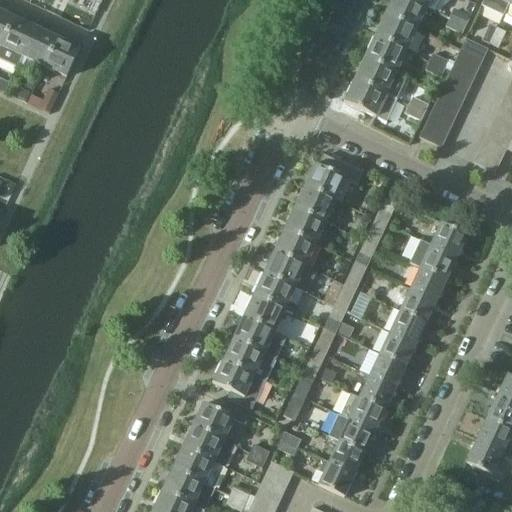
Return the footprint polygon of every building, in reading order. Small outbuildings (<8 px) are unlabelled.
[(34,0),(54,9),(58,0),(34,0)] [(386,17),(416,31),(426,9),(405,0),(393,0),(389,10),(390,10),(386,17)] [(405,0),(426,9),(433,13),(439,0),(405,0)] [(507,6),(509,0),(484,0),(481,7),(502,17),(507,6)] [(466,2),(461,11),(471,15),(475,6),(466,2)] [(0,47),(1,48),(16,14),(9,10),(6,16),(0,13),(0,47)] [(464,27),(468,19),(452,12),(448,20),(464,27)] [(17,68),(35,30),(22,23),(24,18),(16,14),(1,48),(0,47),(0,61),(17,69),(17,68)] [(376,38),(375,39),(406,53),(416,31),(386,17),(379,31),(380,31),(376,38)] [(464,27),(448,20),(444,28),(461,36),(464,27)] [(489,27),(481,43),(488,46),(495,30),(489,27)] [(44,68),(60,34),(52,30),(49,36),(35,30),(17,68),(29,73),(33,63),(44,68)] [(495,30),(488,46),(498,50),(505,34),(495,30)] [(66,78),(79,50),(65,43),(68,38),(60,34),(44,68),(66,78)] [(366,61),(365,61),(395,75),(396,73),(406,53),(375,39),(369,53),(366,61)] [(481,62),(486,51),(465,41),(460,52),(481,62)] [(476,73),(481,62),(460,52),(455,63),(476,73)] [(432,55),(428,64),(444,71),(448,63),(432,55)] [(356,82),(355,83),(396,102),(407,79),(396,73),(395,75),(365,61),(359,75),(360,75),(356,82)] [(471,84),(476,73),(455,63),(449,74),(471,84)] [(440,79),(444,71),(428,64),(424,72),(440,79)] [(466,95),(471,84),(449,74),(444,85),(466,95)] [(349,97),(346,105),(386,124),(396,102),(355,83),(349,97)] [(466,95),(444,85),(439,96),(461,106),(466,95)] [(511,89),(508,88),(503,99),(511,103),(511,89)] [(48,90),(39,109),(49,113),(58,95),(48,90)] [(456,117),(461,106),(439,96),(434,106),(456,117)] [(411,99),(408,107),(423,114),(426,106),(411,99)] [(511,103),(503,99),(498,110),(511,116),(511,103)] [(451,128),(456,117),(434,106),(429,117),(451,128)] [(423,114),(408,107),(404,115),(419,122),(423,114)] [(511,116),(498,110),(492,121),(511,129),(511,116)] [(446,138),(451,128),(429,117),(424,128),(446,138)] [(511,136),(511,129),(492,121),(487,131),(510,142),(511,136)] [(446,138),(424,128),(419,139),(440,149),(446,138)] [(510,142),(487,131),(482,142),(504,153),(505,152),(506,150),(510,142)] [(504,153),(482,142),(477,153),(499,164),(504,153)] [(499,164),(477,153),(472,164),(494,175),(499,164)] [(310,182),(307,189),(336,203),(346,183),(359,189),(365,177),(325,158),(320,170),(317,168),(310,182)] [(300,204),(296,211),(326,225),(336,203),(307,189),(306,189),(299,204),(300,204)] [(391,216),(396,205),(385,199),(380,211),(391,216)] [(289,226),(286,234),(315,248),(326,225),(296,211),(289,226)] [(386,227),(391,216),(380,211),(375,221),(386,227)] [(381,238),(386,227),(375,221),(370,232),(381,238)] [(466,238),(441,226),(431,248),(456,260),(466,238)] [(376,248),(381,238),(370,232),(365,243),(376,248)] [(279,248),(276,254),(305,268),(315,248),(286,234),(285,233),(278,248),(279,248)] [(371,260),(376,248),(365,243),(359,254),(371,260)] [(446,281),(456,260),(431,248),(420,243),(410,264),(420,269),(446,281)] [(269,269),(266,276),(295,290),(303,293),(306,295),(316,273),(305,268),(276,254),(268,269),(269,269)] [(366,270),(371,260),(359,254),(355,265),(366,270)] [(361,281),(366,270),(355,265),(349,276),(361,281)] [(436,303),(446,281),(420,269),(410,291),(436,303)] [(258,291),(255,297),(285,311),(292,315),(296,306),(303,293),(295,290),(266,276),(265,275),(258,291)] [(356,292),(361,281),(349,276),(345,287),(356,292)] [(350,303),(356,292),(345,287),(339,298),(350,303)] [(362,290),(351,313),(362,318),(373,296),(362,290)] [(425,325),(436,303),(410,291),(400,313),(425,325)] [(248,313),(245,319),(274,333),(286,338),(296,316),(292,315),(285,311),(255,297),(247,313),(248,313)] [(345,314),(350,303),(339,298),(334,309),(345,314)] [(340,325),(345,314),(334,309),(329,320),(340,325)] [(415,347),(425,325),(400,313),(390,335),(415,347)] [(238,334),(234,341),(264,355),(275,360),(286,338),(284,338),(274,333),(245,319),(237,334),(238,334)] [(335,336),(340,325),(329,320),(324,331),(335,336)] [(341,325),(337,334),(349,340),(354,330),(341,325)] [(330,347),(335,336),(324,331),(319,342),(330,347)] [(405,369),(415,347),(390,335),(379,357),(405,369)] [(228,356),(224,363),(265,382),(275,360),(264,355),(234,341),(227,356),(228,356)] [(325,358),(330,347),(319,342),(314,353),(325,358)] [(320,369),(325,358),(314,353),(309,364),(320,369)] [(394,391),(405,369),(379,357),(369,379),(394,391)] [(217,378),(213,386),(229,393),(225,402),(250,414),(265,382),(224,363),(216,378),(217,378)] [(315,379),(320,369),(309,364),(304,374),(315,379)] [(310,390),(315,379),(304,374),(299,385),(310,390)] [(511,379),(507,377),(496,399),(511,406),(511,379)] [(384,413),(394,391),(369,379),(359,401),(384,413)] [(304,402),(310,390),(299,385),(293,397),(304,402)] [(384,413),(359,401),(350,396),(339,418),(374,434),(384,413)] [(300,412),(304,402),(293,397),(289,407),(300,412)] [(511,406),(496,399),(486,420),(511,432),(511,406)] [(197,422),(194,428),(224,442),(234,421),(244,426),(249,417),(224,405),(220,414),(204,406),(196,421),(197,422)] [(294,423),(300,412),(289,407),(283,418),(294,423)] [(363,456),(374,434),(339,418),(338,417),(327,439),(338,444),(363,456)] [(486,420),(476,442),(500,454),(511,432),(486,420)] [(224,442),(194,428),(193,428),(186,443),(187,443),(184,449),(183,449),(183,450),(224,469),(235,447),(224,442)] [(284,436),(280,444),(296,451),(300,443),(284,436)] [(476,442),(465,464),(479,471),(490,476),(500,454),(476,442)] [(293,460),(296,451),(280,444),(276,452),(293,460)] [(353,478),(363,456),(338,444),(328,466),(353,478)] [(253,446),(249,454),(265,461),(269,453),(253,446)] [(224,469),(183,450),(176,464),(177,465),(174,471),(214,490),(224,469)] [(261,470),(265,461),(249,454),(245,462),(261,470)] [(287,485),(292,474),(271,464),(266,475),(287,485)] [(343,500),(353,478),(328,466),(322,464),(318,472),(324,475),(318,488),(343,500)] [(214,490),(174,471),(173,471),(166,486),(167,486),(164,492),(204,511),(214,490)] [(282,496),(287,485),(266,475),(260,486),(282,496)] [(277,507),(282,496),(260,486),(255,497),(277,507)] [(232,490),(228,498),(245,505),(248,497),(232,490)] [(203,511),(204,511),(164,492),(163,492),(156,508),(154,511),(203,511)] [(259,511),(274,511),(277,507),(255,497),(250,508),(259,511)] [(241,511),(245,505),(228,498),(224,506),(237,511),(241,511)]
